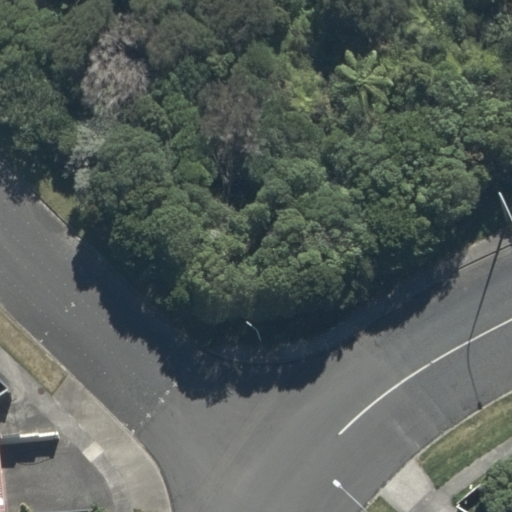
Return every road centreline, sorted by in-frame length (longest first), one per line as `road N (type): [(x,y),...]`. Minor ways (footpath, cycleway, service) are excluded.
road 1 (residential): [(270,511),(0,237)]
road 2 (residential): [(511,324),(433,361),(326,449),(273,511)]
